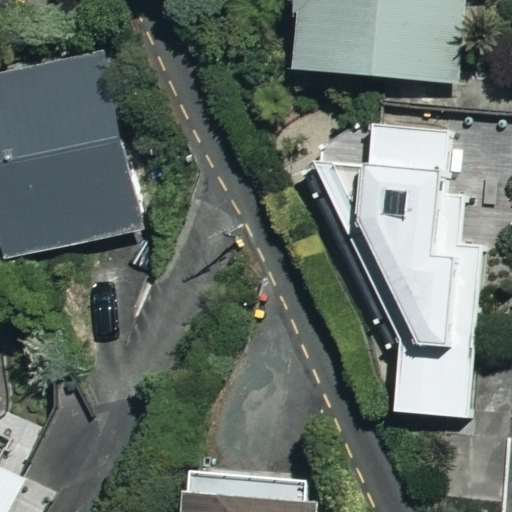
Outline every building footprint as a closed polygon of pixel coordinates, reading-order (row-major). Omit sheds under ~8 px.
[(0,0),(0,36),(27,0),(0,0)] [(332,0),(327,79),(477,89),(483,0),(332,0)] [(162,229),(115,48),(0,77),(0,198),(21,193),(39,261),(162,229)] [(471,123),(398,126),(400,170),(340,174),(410,322),(417,358),(419,419),(498,416),(493,250),(475,250),(471,123)] [(0,511),(60,511),(66,501),(0,469),(0,511)] [(324,483),(213,478),(210,511),(337,511),(338,505),(323,504),(324,483)]
